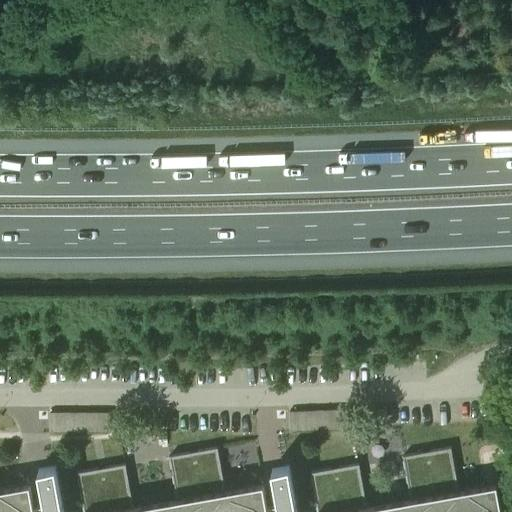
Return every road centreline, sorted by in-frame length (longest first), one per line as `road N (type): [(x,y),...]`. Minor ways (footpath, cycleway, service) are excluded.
road 1 (residential): [(511,362),(425,388),(0,397)]
road 2 (motorway): [(0,236),(511,224)]
road 3 (motorway): [(511,163),(0,175)]
